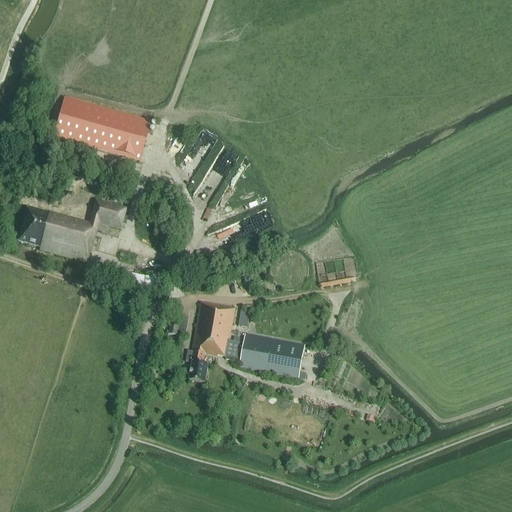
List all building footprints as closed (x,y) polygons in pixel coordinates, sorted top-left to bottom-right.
[(53,138),(139,162),(150,122),(65,98),(53,138)] [(203,143),(216,146),(218,136),(206,133),(203,143)] [(95,202),(92,214),(89,224),(28,209),(27,209),(18,242),(40,248),(39,250),(62,256),(86,263),(88,256),(89,253),(90,253),(96,232),(107,235),(109,227),(120,230),(126,210),(95,202)] [(274,261),(271,269),(272,278),(277,286),(286,290),(295,290),(303,285),(308,278),(309,269),(305,260),(298,254),(289,252),(281,255),(274,261)] [(357,257),(328,261),(329,274),(321,275),(323,288),(360,282),(357,257)] [(180,266),(183,278),(191,276),(188,264),(180,266)] [(259,268),(249,273),(256,286),(266,281),(259,268)] [(129,295),(164,300),(167,283),(132,276),(129,295)] [(218,357),(226,358),(225,360),(240,363),(239,368),(298,379),(305,347),(245,336),(244,344),(229,341),(235,310),(201,303),(192,353),(188,352),(186,363),(192,364),(189,382),(205,385),(208,366),(203,365),(205,355),(218,358),(218,357)] [(250,312),(241,311),(238,327),(247,329),(250,312)] [(350,329),(356,314),(350,312),(345,327),(350,329)] [(183,338),(186,322),(180,321),(181,317),(176,316),(171,316),(167,341),(176,343),(177,337),(183,338)]
